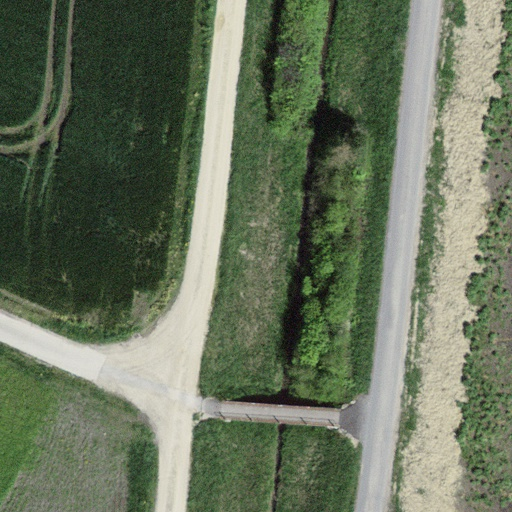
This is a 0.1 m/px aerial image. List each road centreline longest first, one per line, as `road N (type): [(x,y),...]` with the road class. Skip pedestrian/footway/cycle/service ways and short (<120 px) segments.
road 1 (track): [(174,511),(180,401),(235,0)]
road 2 (track): [(373,511),(434,0)]
road 3 (track): [(0,330),(180,401)]
